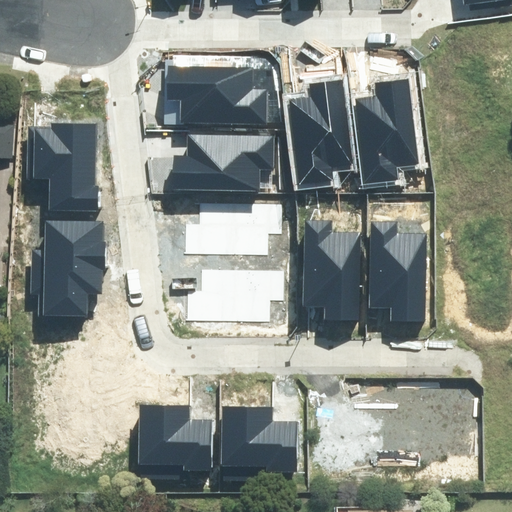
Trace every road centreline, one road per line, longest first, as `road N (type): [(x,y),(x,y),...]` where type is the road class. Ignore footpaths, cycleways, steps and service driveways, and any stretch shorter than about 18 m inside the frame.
road 1 (residential): [(453,354),(173,356),(154,343),(144,313),(124,97),(95,22)]
road 2 (residential): [(95,22),(182,30),(403,27)]
